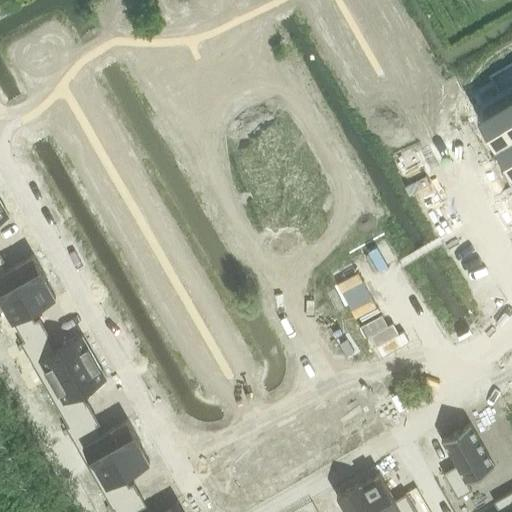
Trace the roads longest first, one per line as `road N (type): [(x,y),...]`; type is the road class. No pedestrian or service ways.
road 1 (residential): [(0,153),(205,511)]
road 2 (residential): [(269,511),(399,435)]
road 3 (residential): [(399,435),(511,370)]
